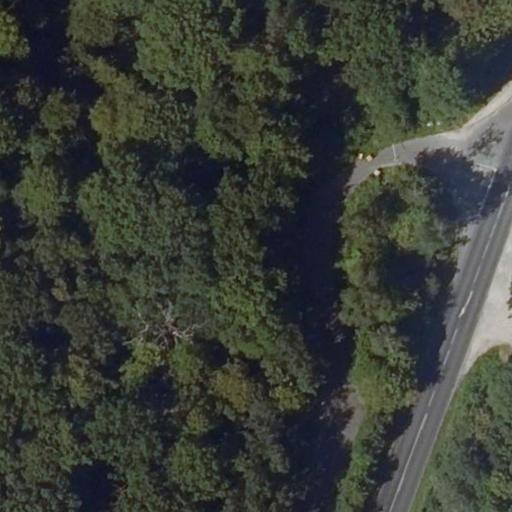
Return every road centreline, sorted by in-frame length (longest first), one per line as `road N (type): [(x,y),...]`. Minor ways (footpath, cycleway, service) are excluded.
road 1 (track): [(0,156),(336,191)]
road 2 (tertiary): [(392,511),(511,197)]
